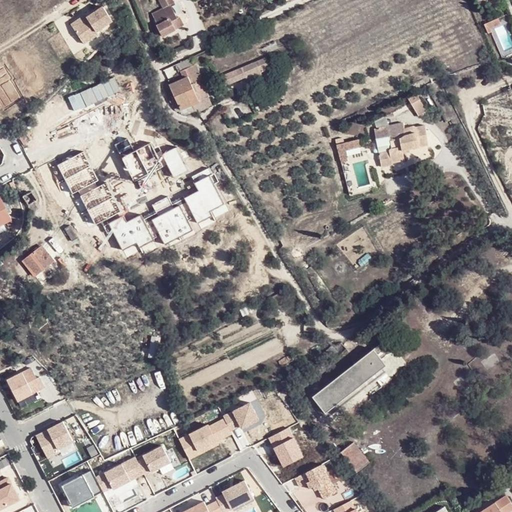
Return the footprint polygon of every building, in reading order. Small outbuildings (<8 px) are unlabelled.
[(83,14),(69,24),(84,44),(99,34),(96,30),(111,19),(101,4),(84,16),(83,14)] [(490,35),(495,33),(497,32),(494,26),(501,23),(499,18),(485,25),(490,35)] [(169,19),(154,30),(161,37),(176,27),(169,19)] [(247,74),(263,67),(266,65),(263,58),(219,78),(222,84),(228,81),(229,84),(248,76),(247,74)] [(183,71),(186,80),(193,77),(201,100),(210,97),(204,79),(203,79),(198,66),(183,71)] [(181,109),(195,104),(202,101),(201,100),(193,77),(186,80),(172,85),(177,98),(181,109)] [(60,90),(47,102),(53,112),(41,119),(49,130),(75,113),(60,90)] [(418,93),(407,98),(417,117),(427,110),(418,93)] [(181,109),(177,98),(171,100),(176,111),(181,109)] [(404,121),(375,127),(377,138),(390,136),(392,149),(379,151),(381,168),(393,166),(392,162),(406,160),(405,151),(428,146),(424,124),(405,127),(404,121)] [(336,144),(336,150),(359,149),(359,142),(336,144)] [(41,248),(24,262),(36,276),(53,262),(41,248)] [(394,334),(315,396),(327,413),(390,364),(385,358),(403,344),(394,334)] [(37,378),(32,368),(8,380),(19,401),(45,387),(40,376),(37,378)] [(295,386),(289,390),(295,399),(301,395),(295,386)] [(250,400),(231,410),(240,426),(260,417),(250,400)] [(231,410),(222,415),(224,417),(231,431),(240,426),(231,410)] [(231,431),(224,417),(209,424),(208,422),(178,437),(189,459),(233,436),(231,431)] [(64,421),(37,436),(48,458),(60,452),(59,449),(74,441),(64,421)] [(355,441),(339,454),(356,475),(371,463),(355,441)] [(145,458),(138,461),(145,475),(146,477),(153,473),(152,472),(171,462),(163,446),(144,456),(145,458)] [(145,475),(138,461),(136,457),(124,463),(126,467),(109,476),(106,472),(96,477),(104,492),(114,486),(116,491),(135,483),(133,480),(145,475)] [(337,492),(322,464),(295,478),(300,486),(308,482),(310,488),(314,486),(316,490),(319,489),(324,499),(337,492)] [(93,470),(62,486),(71,503),(92,492),(94,497),(104,492),(96,477),(93,470)] [(0,509),(20,499),(8,476),(0,479),(0,509)] [(216,498),(218,501),(223,511),(226,511),(254,498),(245,481),(223,492),(224,494),(216,498)] [(92,492),(71,503),(73,507),(94,497),(92,492)] [(509,511),(511,511),(511,505),(507,497),(483,511),(509,511)] [(358,511),(351,499),(333,509),(334,511),(358,511)] [(223,511),(218,501),(207,507),(205,502),(184,511),(223,511)]
